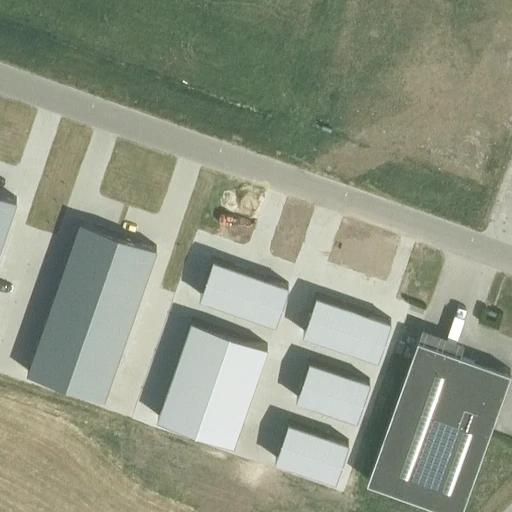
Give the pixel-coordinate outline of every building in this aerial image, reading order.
[(0,189),(0,246),(18,196),(0,189)] [(80,219),(62,271),(100,284),(118,232),(80,219)] [(118,232),(105,270),(123,277),(136,238),(118,232)] [(136,238),(123,277),(143,284),(157,246),(136,238)] [(213,257),(200,296),(276,322),(289,284),(213,257)] [(105,270),(99,289),(137,303),(143,284),(105,270)] [(62,271),(56,290),(94,303),(99,289),(100,284),(62,271)] [(94,303),(92,308),(130,321),(137,303),(99,289),(94,303)] [(56,290),(27,371),(66,384),(79,346),(85,327),(92,308),(94,303),(56,290)] [(315,293),(302,331),(378,357),(391,319),(315,293)] [(92,308),(85,327),(124,340),(130,321),(92,308)] [(192,317),(158,416),(234,443),(268,344),(192,317)] [(85,327),(79,346),(117,359),(124,340),(85,327)] [(462,511),(511,371),(418,339),(368,481),(456,511),(462,511)] [(79,346),(66,384),(104,398),(117,359),(79,346)] [(309,358),(295,397),(357,418),(370,379),(309,358)] [(288,419),(274,457),(336,478),(349,440),(288,419)]
